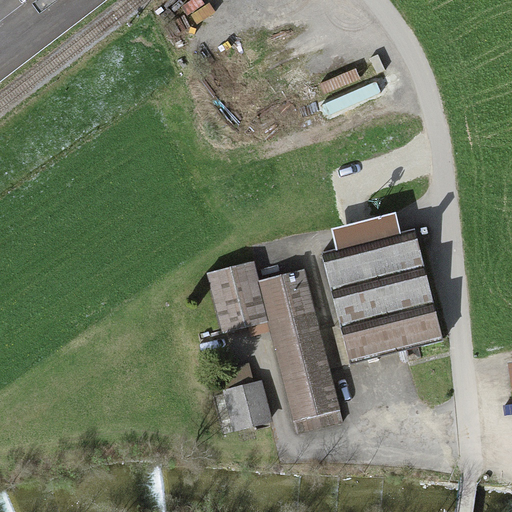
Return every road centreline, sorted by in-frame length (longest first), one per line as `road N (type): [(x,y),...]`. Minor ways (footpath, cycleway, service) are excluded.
road 1 (residential): [(462,369),(426,78),(371,0)]
road 2 (track): [(462,369),(464,511)]
